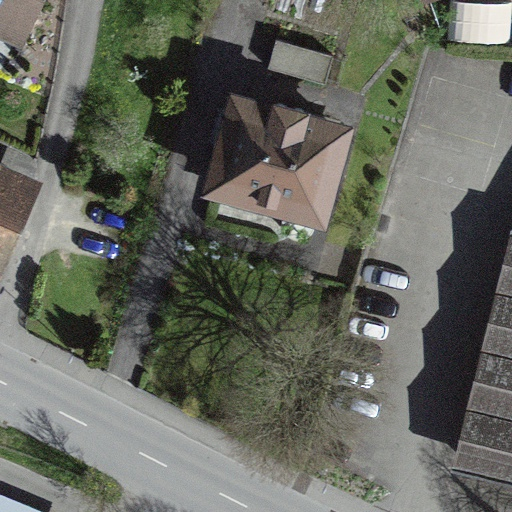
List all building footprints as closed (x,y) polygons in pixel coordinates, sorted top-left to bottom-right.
[(15,0),(0,0),(0,27),(3,28),(15,0)] [(273,69),(325,83),(333,54),(281,39),(273,69)] [(314,228),(315,226),(341,130),(305,120),(307,114),(305,110),(280,104),(277,106),(275,112),(237,101),(215,184),(289,204),(285,217),(285,220),(285,223),(285,225),(286,228),(288,230),(289,232),(291,234),(294,235),(296,236),(299,236),(301,236),(304,236),(306,235),(309,234),(311,232),(312,230),(314,228)] [(0,178),(0,243),(24,189),(0,178)] [(511,343),(479,474),(511,482),(511,343)] [(31,511),(0,499),(0,511),(31,511)]
